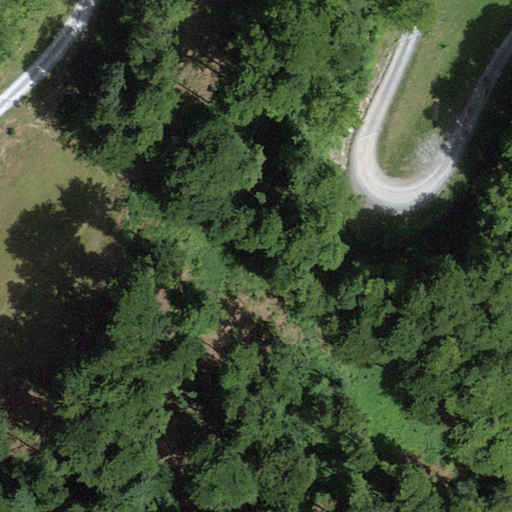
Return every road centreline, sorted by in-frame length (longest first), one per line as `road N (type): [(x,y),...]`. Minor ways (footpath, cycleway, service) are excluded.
road 1 (track): [(423,0),(364,146),(374,187),(399,189),(421,167),(511,42)]
road 2 (track): [(0,107),(67,46),(89,0)]
